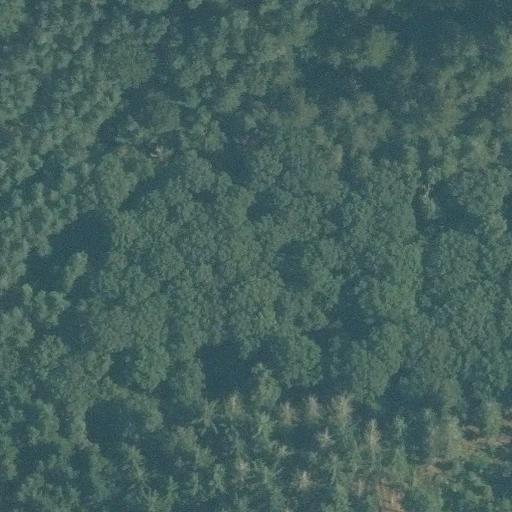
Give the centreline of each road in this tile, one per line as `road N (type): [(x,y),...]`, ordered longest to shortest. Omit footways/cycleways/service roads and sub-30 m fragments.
road 1 (track): [(511,414),(43,425),(0,393)]
road 2 (track): [(511,226),(411,257),(335,418)]
